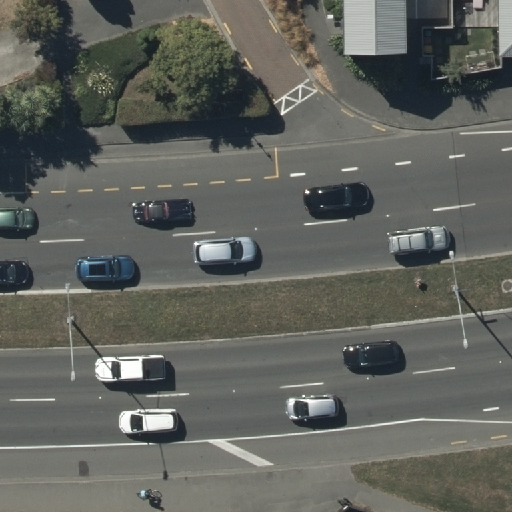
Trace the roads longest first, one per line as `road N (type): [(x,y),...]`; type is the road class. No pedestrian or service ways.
road 1 (trunk): [(511,361),(328,386),(0,399)]
road 2 (trunk): [(0,242),(273,228),(454,207)]
road 3 (residential): [(232,0),(295,98),(344,148),(454,207)]
